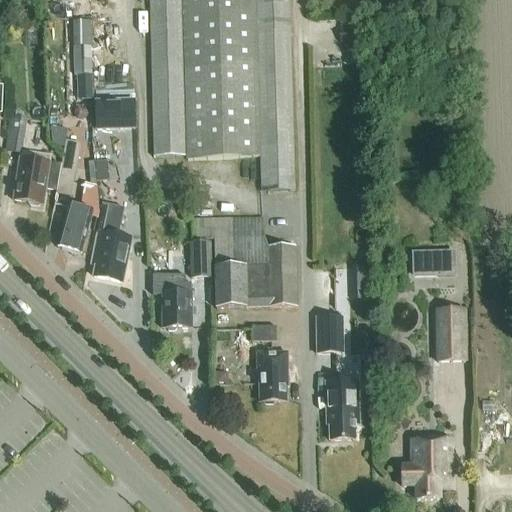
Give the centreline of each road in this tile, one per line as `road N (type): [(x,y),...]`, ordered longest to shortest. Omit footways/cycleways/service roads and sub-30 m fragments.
road 1 (unclassified): [(311,506),(200,427),(0,232)]
road 2 (secondary): [(0,275),(240,511)]
road 3 (unclassified): [(0,344),(168,511)]
